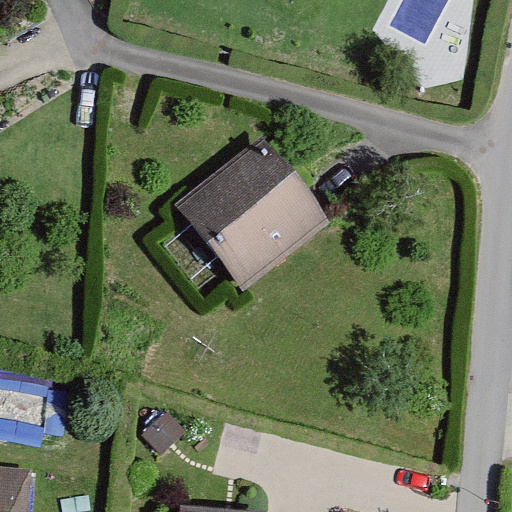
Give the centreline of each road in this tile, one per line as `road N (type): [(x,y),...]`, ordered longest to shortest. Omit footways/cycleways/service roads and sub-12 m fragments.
road 1 (residential): [(499,134),(91,25),(79,0)]
road 2 (residential): [(486,330),(499,134)]
road 3 (residential): [(473,511),(486,330)]
